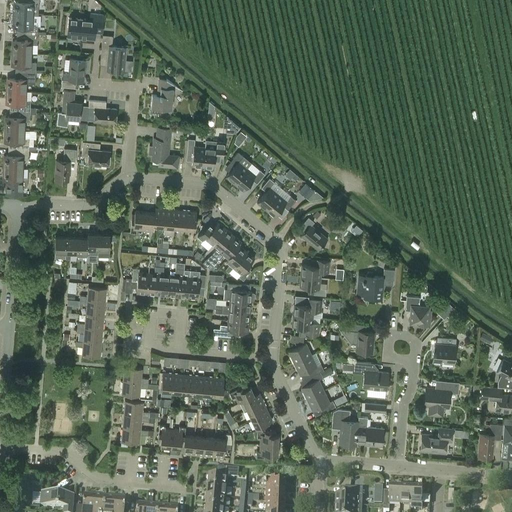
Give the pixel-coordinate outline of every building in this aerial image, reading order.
[(17,0),(18,1),(16,1),(15,5),(13,5),(13,13),(32,14),(38,14),(38,0),(17,0)] [(17,32),(37,33),(37,31),(37,24),(32,24),(32,14),(13,13),(13,21),(15,21),(15,26),(17,26),(17,32)] [(94,39),(95,33),(102,33),(104,14),(90,13),(89,19),(69,17),(67,36),(94,39)] [(12,43),(12,52),(31,52),(31,44),(36,44),(37,37),(46,37),(46,33),(37,33),(17,32),(16,39),(14,39),(14,44),(12,43)] [(106,70),(124,72),(127,47),(112,46),(113,36),(102,35),(100,54),(108,55),(106,70)] [(15,71),(35,72),(36,62),(31,62),(31,52),(12,52),(11,60),(13,60),(13,65),(15,65),(15,71)] [(63,71),(61,87),(74,88),(75,81),(83,82),(85,60),(70,59),(69,70),(64,70),(63,71)] [(35,83),(35,72),(15,71),(15,77),(9,77),(9,82),(7,81),(6,90),(25,90),(26,82),(35,83)] [(171,108),(173,84),(166,78),(158,77),(157,95),(152,94),(151,106),(171,108)] [(74,90),(64,89),(61,111),(58,111),(57,124),(67,126),(68,118),(79,119),(78,127),(86,128),(86,125),(88,107),(88,106),(81,105),(81,102),(73,102),(74,90)] [(25,110),(30,110),(36,110),(36,108),(36,107),(30,107),(30,100),(31,100),(31,91),(25,91),(25,90),(6,90),(6,98),(8,98),(8,103),(10,103),(9,109),(25,110)] [(115,123),(116,109),(102,107),(102,101),(89,99),(88,106),(88,107),(95,108),(93,121),(115,123)] [(29,121),(30,116),(30,114),(35,114),(36,110),(30,110),(25,110),(9,109),(9,116),(7,116),(7,120),(5,120),(5,128),(24,129),(24,121),(29,121)] [(235,133),(240,127),(227,116),(226,132),(235,133)] [(198,120),(202,125),(207,122),(203,117),(198,120)] [(152,159),(159,160),(159,165),(176,166),(177,156),(167,156),(169,135),(170,135),(171,127),(156,126),(155,139),(154,139),(154,146),(149,146),(149,154),(153,154),(152,159)] [(24,130),(24,129),(5,128),(4,136),(6,136),(6,141),(8,141),(8,148),(28,148),(29,130),(24,130)] [(187,151),(193,151),(192,166),(203,167),(205,147),(194,146),(195,139),(188,138),(187,151)] [(205,147),(203,167),(214,168),(215,154),(221,154),(222,142),(215,141),(216,140),(205,139),(205,147)] [(87,155),(87,163),(108,165),(109,151),(95,150),(96,143),(82,142),(81,155),(87,155)] [(3,167),(22,167),(22,159),(28,159),(28,148),(8,148),(8,154),(6,154),(5,158),(3,158),(3,167)] [(235,165),(226,176),(234,183),(247,168),(239,161),(243,156),(238,151),(230,161),(235,165)] [(56,160),(55,180),(67,181),(68,161),(56,160)] [(22,167),(3,167),(3,175),(5,175),(4,179),(7,179),(6,193),(19,194),(19,187),(27,187),(27,177),(22,176),(22,167)] [(247,168),(234,183),(243,190),(252,179),(256,183),(264,174),(259,169),(255,174),(247,168)] [(257,202),(265,209),(278,194),(270,187),(274,182),(269,177),(261,187),(266,192),(257,202)] [(298,191),(303,195),(307,198),(314,190),(306,183),(298,191)] [(325,198),(314,190),(307,198),(310,200),(325,198)] [(278,194),(265,209),(274,216),(283,206),(287,209),(296,200),(290,195),(286,201),(278,194)] [(156,207),(155,213),(154,225),(155,225),(164,226),(166,208),(156,207)] [(166,208),(164,226),(164,234),(174,235),(175,227),(176,209),(166,208)] [(187,210),(176,209),(175,227),(185,228),(187,210)] [(197,211),(187,210),(185,228),(196,229),(197,211)] [(135,214),(132,214),(130,232),(137,232),(137,229),(140,229),(144,230),(145,212),(141,212),(135,211),(135,214)] [(154,225),(155,213),(145,212),(144,230),(153,231),(154,231),(155,225),(154,225)] [(326,238),(310,224),(313,222),(308,218),(300,227),(305,231),(301,235),(317,249),(326,238)] [(212,245),(225,228),(217,221),(209,231),(205,227),(197,237),(201,240),(203,237),(212,245)] [(354,229),(359,234),(365,229),(360,224),(354,229)] [(225,228),(212,245),(216,249),(212,254),(215,257),(234,235),(225,228)] [(87,249),(87,253),(97,253),(98,249),(98,234),(87,234),(87,238),(87,249)] [(98,249),(97,253),(97,256),(109,256),(109,250),(109,235),(98,234),(98,249)] [(241,242),(234,235),(215,257),(212,260),(215,263),(223,254),(227,258),(238,245),(241,242)] [(66,253),(66,238),(55,238),(55,253),(55,257),(65,257),(65,253),(66,253)] [(65,253),(65,257),(65,260),(70,260),(70,253),(76,253),(77,238),(66,238),(66,253),(65,253)] [(87,238),(77,238),(76,253),(76,254),(76,256),(87,256),(87,253),(87,249),(87,238)] [(228,273),(229,272),(246,252),(238,245),(227,258),(225,261),(229,265),(225,270),(228,273)] [(254,258),(246,252),(229,272),(237,278),(238,276),(243,280),(251,271),(249,269),(250,268),(250,265),(249,264),(254,258)] [(328,260),(316,259),(315,266),(301,264),(300,275),(320,277),(321,271),(327,272),(328,267),(328,260)] [(175,275),(169,274),(167,295),(177,296),(180,262),(176,262),(175,275)] [(184,263),(180,262),(177,296),(187,297),(189,276),(183,275),(184,263)] [(149,272),(147,293),(157,294),(159,266),(155,266),(154,273),(149,272)] [(164,266),(159,266),(157,294),(167,295),(169,274),(163,274),(164,266)] [(147,293),(149,272),(139,271),(139,268),(132,268),(131,280),(137,281),(136,292),(147,293)] [(381,298),(382,288),(383,288),(385,284),(392,285),(394,269),(383,268),(383,276),(358,274),(356,294),(363,294),(363,297),(381,298)] [(199,277),(189,276),(187,297),(198,298),(199,286),(204,287),(205,274),(199,274),(199,277)] [(320,277),(300,275),(299,287),(313,288),(313,294),(325,295),(326,288),(319,288),(320,277)] [(224,288),(223,298),(230,299),(230,300),(250,302),(250,300),(253,300),(254,299),(254,294),(253,292),(251,292),(251,291),(239,290),(239,284),(227,283),(227,289),(224,288)] [(79,300),(104,302),(106,288),(88,287),(87,296),(80,296),(79,300)] [(405,310),(410,310),(409,322),(418,323),(426,323),(427,310),(428,310),(428,306),(419,305),(419,296),(406,295),(405,310)] [(439,314),(448,303),(443,298),(433,308),(439,314)] [(86,306),(85,314),(103,316),(104,302),(79,300),(67,299),(66,305),(79,306),(79,305),(86,306)] [(321,300),(308,299),(308,305),(294,304),(293,315),(313,317),(313,311),(320,311),(320,307),(321,300)] [(215,308),(250,311),(250,302),(230,300),(229,305),(222,305),(215,304),(215,308)] [(454,308),(448,303),(439,314),(444,319),(447,316),(454,308)] [(229,314),(228,320),(249,322),(250,311),(215,308),(215,313),(221,313),(229,314)] [(77,323),(77,328),(102,330),(103,316),(85,314),(84,324),(77,323)] [(313,317),(293,315),(292,326),(305,327),(305,333),(318,334),(318,328),(319,323),(312,323),(313,317)] [(249,322),(228,320),(228,325),(220,325),(219,329),(213,328),(213,334),(235,337),(235,331),(248,332),(249,322)] [(339,322),(339,329),(339,330),(350,343),(356,343),(355,351),(372,353),(373,344),(371,344),(372,332),(357,330),(357,331),(353,330),(354,324),(339,322)] [(456,322),(450,328),(454,332),(460,326),(456,322)] [(102,330),(77,328),(76,332),(84,333),(83,342),(101,343),(102,330)] [(489,343),(490,342),(493,337),(482,332),(479,338),(489,343)] [(435,352),(433,352),(432,363),(440,364),(440,361),(453,363),(456,338),(441,337),(441,343),(436,342),(435,352)] [(99,358),(101,343),(83,342),(75,341),(75,346),(82,347),(81,356),(99,358)] [(311,355),(311,354),(305,343),(289,351),(294,363),(311,355)] [(304,378),(304,379),(320,372),(323,370),(320,363),(321,363),(315,352),(311,354),(311,355),(294,363),(299,374),(304,372),(306,377),(304,378)] [(511,363),(503,359),(497,372),(501,374),(497,380),(497,386),(511,387),(511,363)] [(352,363),(342,362),(342,368),(352,369),(352,372),(364,373),(362,387),(386,389),(388,372),(372,371),(373,363),(353,361),(352,363)] [(123,381),(148,383),(149,379),(141,378),(142,369),(125,367),(123,381)] [(172,392),(173,373),(162,372),(161,391),(172,392)] [(307,399),(324,391),(319,379),(323,377),(320,372),(304,379),(307,385),(301,387),(307,399)] [(172,392),(182,393),(183,374),(173,373),(172,392)] [(183,374),(182,393),(192,393),(193,375),(183,374)] [(192,393),(202,394),(204,376),(193,375),(192,393)] [(204,376),(202,394),(212,395),(214,377),(204,376)] [(214,377),(212,395),(223,396),(223,390),(224,377),(214,377)] [(448,407),(449,393),(451,394),(451,392),(458,393),(459,382),(435,379),(435,388),(426,387),(424,405),(429,405),(429,414),(442,415),(442,407),(448,407)] [(148,383),(141,383),(123,381),(121,395),(139,397),(140,387),(148,388),(148,383)] [(245,400),(254,395),(250,386),(247,388),(246,385),(230,392),(232,398),(235,397),(238,403),(243,401),(245,400)] [(481,385),(480,397),(495,398),(494,410),(511,411),(511,394),(500,394),(501,387),(481,385)] [(329,401),(324,391),(307,399),(312,410),(317,408),(319,414),(335,406),(332,400),(329,401)] [(346,398),(340,392),(335,397),(341,403),(346,398)] [(254,395),(245,400),(243,401),(247,410),(264,402),(259,393),(254,395)] [(125,400),(124,414),(149,417),(150,412),(142,412),(143,402),(125,400)] [(252,421),(268,413),(264,402),(247,410),(252,421)] [(386,404),(365,402),(364,411),(385,412),(386,404)] [(356,444),(356,442),(357,436),(358,421),(349,420),(350,410),(337,409),(332,411),(331,428),(340,429),(338,443),(356,444)] [(272,421),(268,413),(252,421),(257,431),(264,428),(263,426),(272,421)] [(149,417),(124,414),(122,428),(140,429),(141,421),(149,421),(149,417)] [(357,436),(356,442),(364,443),(364,444),(381,446),(383,428),(366,426),(367,417),(358,416),(358,421),(357,436)] [(232,417),(227,420),(232,429),(236,426),(232,417)] [(511,418),(504,418),(502,442),(508,443),(507,458),(511,458),(511,418)] [(492,457),(493,438),(500,439),(502,424),(489,423),(488,434),(479,433),(478,455),(492,457)] [(165,425),(159,424),(158,442),(161,443),(160,446),(170,447),(172,429),(165,428),(165,425)] [(179,429),(172,429),(170,447),(181,448),(181,445),(184,445),(184,436),(185,427),(179,426),(179,429)] [(445,452),(446,442),(451,442),(453,428),(438,426),(437,435),(421,433),(420,449),(445,452)] [(148,430),(140,429),(122,428),(121,442),(139,444),(140,434),(147,435),(148,430)] [(264,428),(257,431),(257,438),(260,438),(260,444),(278,445),(278,435),(275,435),(275,432),(266,432),(264,428)] [(193,455),(194,437),(184,436),(184,445),(183,454),(193,455)] [(194,437),(193,455),(203,456),(205,437),(194,437)] [(205,437),(203,456),(213,456),(215,438),(205,437)] [(223,457),(224,449),(224,444),(225,439),(215,438),(213,456),(223,457)] [(278,445),(260,444),(260,451),(256,451),(256,457),(275,458),(275,455),(278,455),(278,445)] [(227,478),(235,478),(235,469),(219,468),(217,477),(208,476),(207,487),(226,489),(227,478)] [(266,489),(266,492),(274,492),(284,493),(284,483),(281,483),(282,479),(263,479),(263,485),(266,485),(266,489)] [(206,497),(225,498),(226,489),(207,487),(206,497)] [(400,505),(400,488),(389,487),(389,504),(400,505)] [(350,495),(336,494),(335,505),(356,506),(362,506),(362,488),(350,488),(350,495)] [(400,505),(411,505),(411,488),(400,488),(400,505)] [(411,488),(411,505),(422,506),(422,489),(411,488)] [(265,502),(283,503),(284,493),(274,492),(266,492),(265,502)] [(40,507),(63,509),(62,511),(71,511),(72,510),(73,496),(41,493),(40,507)] [(92,511),(94,496),(83,495),(82,506),(76,505),(75,511),(92,511)] [(94,496),(92,511),(102,511),(104,497),(94,496)] [(104,497),(102,511),(112,511),(114,498),(104,497)] [(205,507),(224,509),(225,498),(206,497),(205,507)] [(114,498),(112,511),(129,511),(129,510),(123,510),(124,499),(114,498)] [(283,511),(283,503),(265,502),(265,511),(283,511)]
